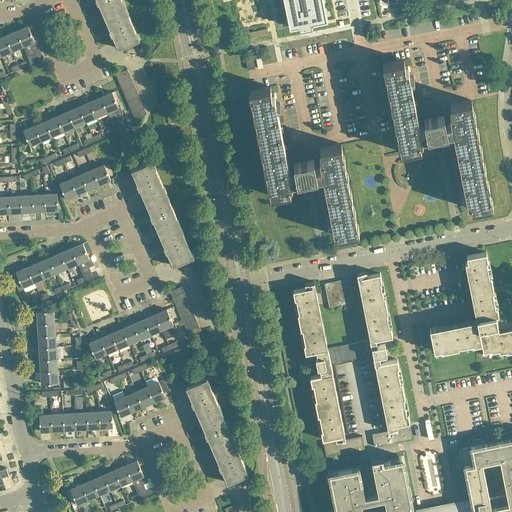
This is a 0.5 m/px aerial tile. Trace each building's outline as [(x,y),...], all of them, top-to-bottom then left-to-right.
[(125,9),(121,0),(96,0),(104,18),(125,9)] [(284,0),(289,27),(299,25),(300,30),(312,28),(312,27),(311,23),(327,19),(323,0),(284,0)] [(128,14),(125,9),(104,18),(118,50),(119,49),(134,43),(139,41),(128,14)] [(39,48),(36,40),(34,41),(28,26),(17,31),(23,47),(31,65),(44,59),(42,54),(37,56),(35,51),(39,48)] [(23,47),(17,31),(6,36),(12,51),(23,47)] [(12,51),(6,36),(0,38),(0,52),(1,56),(12,51)] [(255,69),(252,58),(248,59),(245,59),(248,71),(253,70),(255,69)] [(418,121),(416,113),(414,102),(409,74),(407,67),(404,67),(403,61),(385,64),(383,65),(396,133),(397,135),(400,151),(400,152),(421,148),(420,148),(419,143),(422,143),(421,139),(418,121)] [(130,76),(129,74),(127,70),(116,75),(118,81),(130,76)] [(120,86),(132,81),(130,76),(118,81),(120,86)] [(123,92),(134,87),(132,81),(120,86),(123,92)] [(125,98),(137,93),(134,87),(123,92),(125,98)] [(288,165),(280,128),(275,99),(274,93),(271,93),(270,87),(257,90),(252,91),(249,91),(270,196),(290,192),(289,187),(292,186),(291,183),(288,165)] [(107,113),(111,123),(119,119),(118,117),(123,115),(120,106),(118,107),(112,93),(101,97),(107,113)] [(128,103),(139,98),(137,93),(125,98),(128,103)] [(101,97),(90,102),(96,118),(107,113),(101,97)] [(142,104),(139,98),(128,103),(130,109),(142,104)] [(96,118),(90,102),(79,107),(85,122),(96,118)] [(491,206),(477,137),(472,108),(470,102),(450,106),(452,115),(449,115),(451,124),(453,133),(465,195),(465,196),(467,204),(467,205),(470,205),(471,210),(472,210),(491,206)] [(132,114),(144,109),(142,104),(130,109),(132,114)] [(85,122),(79,107),(68,112),(74,127),(85,122)] [(453,133),(451,124),(449,115),(443,117),(443,116),(437,118),(435,108),(432,109),(428,110),(430,119),(418,121),(421,139),(427,138),(427,139),(434,137),(436,147),(440,146),(443,145),(441,136),(447,135),(447,134),(453,133)] [(135,120),(146,115),(144,109),(132,114),(135,120)] [(63,132),(74,127),(68,112),(57,116),(63,132)] [(52,137),(63,132),(57,116),(46,121),(52,137)] [(35,126),(41,141),(52,137),(46,121),(35,126)] [(41,141),(35,126),(23,131),(30,146),(41,141)] [(358,232),(351,197),(341,145),(320,149),(322,158),(319,159),(321,167),(323,177),(324,185),(331,219),(332,222),(332,223),(333,231),(334,232),(336,231),(337,236),(358,232)] [(323,177),(321,167),(319,159),(313,160),(307,161),(305,152),(302,152),(298,153),(300,162),(288,165),(291,183),(297,182),(304,181),(306,190),(309,189),(313,189),(311,179),(317,178),(323,177)] [(166,194),(159,177),(152,162),(132,171),(145,203),(166,194)] [(104,165),(93,170),(99,185),(111,180),(104,165)] [(99,185),(93,170),(82,175),(88,190),(99,185)] [(71,179),(77,194),(88,190),(82,175),(71,179)] [(77,194),(71,179),(59,184),(66,199),(77,194)] [(46,211),(45,194),(33,195),(34,212),(46,211)] [(58,210),(57,194),(45,194),(46,211),(58,210)] [(180,225),(171,204),(166,194),(145,203),(159,234),(180,225)] [(34,212),(33,195),(21,196),(22,213),(34,212)] [(22,213),(21,196),(9,197),(10,213),(22,213)] [(0,213),(10,213),(9,197),(0,197),(0,213)] [(182,230),(180,225),(159,234),(173,266),(194,257),(183,232),(182,230)] [(87,241),(82,243),(87,253),(91,252),(87,241)] [(94,265),(90,257),(89,258),(87,253),(82,243),(71,248),(78,263),(84,277),(86,282),(99,276),(96,271),(92,273),(89,267),(94,265)] [(78,263),(71,248),(60,253),(67,268),(78,263)] [(67,268),(60,253),(49,258),(56,273),(67,268)] [(490,333),(489,328),(497,326),(496,321),(495,316),(498,315),(496,307),(495,307),(492,292),(493,292),(490,276),(489,276),(486,262),(487,261),(486,253),(466,256),(467,262),(465,263),(472,297),(476,320),(472,320),(436,327),(430,328),(434,350),(434,351),(442,349),(442,350),(458,347),(458,346),(472,343),(472,344),(480,343),(482,353),(490,351),(491,353),(498,351),(499,354),(507,352),(507,354),(511,352),(511,336),(511,333),(496,335),(495,332),(490,333)] [(45,278),(56,273),(49,258),(38,263),(45,278)] [(34,283),(45,278),(38,263),(27,267),(34,283)] [(34,283),(27,267),(16,272),(22,288),(34,283)] [(381,290),(380,282),(381,282),(380,274),(367,276),(360,277),(363,291),(363,293),(381,290)] [(352,298),(348,279),(347,280),(348,280),(342,281),(346,305),(352,303),(352,304),(353,304),(352,298)] [(346,305),(342,281),(336,282),(341,306),(346,305)] [(341,306),(336,282),(330,283),(335,307),(341,306)] [(335,307),(330,283),(325,284),(324,284),(328,303),(329,308),(335,307)] [(184,293),(182,287),(170,292),(172,297),(172,298),(184,293)] [(315,300),(312,287),(306,288),(293,291),(295,300),(296,299),(297,306),(315,303),(315,300)] [(386,305),(384,297),(383,297),(381,290),(363,293),(366,309),(386,305)] [(186,298),(184,293),(172,298),(175,303),(186,298)] [(189,304),(186,298),(175,303),(177,309),(189,304)] [(318,318),(315,303),(297,306),(299,314),(297,314),(299,322),(318,318)] [(191,309),(189,304),(177,309),(180,314),(191,309)] [(388,321),(386,313),(388,313),(386,305),(366,309),(369,324),(388,321)] [(178,331),(175,323),(173,324),(167,309),(156,314),(163,329),(162,330),(166,339),(174,335),(173,333),(178,331)] [(182,320),(194,315),(191,309),(180,314),(182,320)] [(54,310),(37,311),(38,324),(54,323),(54,310)] [(151,334),(162,330),(163,329),(156,314),(145,319),(151,334)] [(196,320),(194,315),(182,320),(184,325),(196,320)] [(321,333),(318,318),(299,322),(301,330),(302,330),(303,337),(321,333)] [(151,334),(145,319),(134,324),(141,339),(151,334)] [(198,326),(196,320),(184,325),(187,331),(198,326)] [(314,393),(332,389),(329,374),(333,373),(331,364),(372,355),(374,365),(378,364),(381,380),(399,376),(397,368),(399,368),(397,360),(380,363),(379,356),(381,356),(391,354),(389,344),(377,346),(376,339),(392,336),(390,327),(389,328),(388,321),(369,324),(372,339),(371,340),(327,349),(324,349),(321,333),(303,337),(305,345),(304,345),(305,354),(316,351),(317,358),(315,358),(317,369),(319,368),(321,375),(310,377),(311,385),(312,385),(313,385),(314,393)] [(38,336),(55,335),(54,323),(38,324),(38,336)] [(123,328),(129,344),(141,339),(134,324),(123,328)] [(189,337),(201,331),(200,331),(198,326),(187,331),(189,337)] [(118,349),(129,344),(123,328),(112,333),(118,349)] [(101,338),(107,353),(118,349),(112,333),(101,338)] [(56,347),(55,335),(38,336),(39,348),(56,347)] [(107,353),(101,338),(89,343),(96,358),(107,353)] [(40,360),(56,359),(56,347),(39,348),(40,360)] [(57,371),(56,359),(40,360),(40,372),(57,371)] [(58,383),(57,371),(40,372),(41,384),(58,383)] [(403,392),(401,383),(400,383),(399,376),(381,380),(384,395),(403,392)] [(147,387),(154,402),(165,397),(164,394),(169,391),(164,379),(158,382),(147,387)] [(220,410),(207,379),(186,388),(200,419),(220,410)] [(154,402),(147,387),(136,392),(143,407),(154,402)] [(335,405),(332,389),(314,393),(316,400),(315,400),(316,408),(335,405)] [(125,396),(132,411),(143,407),(136,392),(125,396)] [(405,407),(403,399),(405,399),(403,392),(384,395),(387,411),(405,407)] [(132,411),(125,396),(114,401),(120,416),(132,411)] [(338,420),(335,405),(316,408),(318,416),(319,416),(320,424),(338,420)] [(409,422),(408,413),(406,413),(405,407),(387,411),(389,424),(390,426),(398,424),(409,422)] [(113,427),(111,410),(99,411),(100,424),(100,428),(113,427)] [(234,442),(226,423),(220,410),(200,419),(213,451),(234,442)] [(100,424),(99,411),(87,412),(88,424),(88,429),(100,428),(100,424)] [(76,429),(88,429),(88,424),(87,412),(75,413),(76,424),(76,429)] [(64,424),(63,413),(51,414),(52,424),(52,431),(64,430),(64,424)] [(76,424),(75,413),(63,413),(64,424),(64,430),(76,429),(76,424)] [(52,424),(51,414),(39,415),(40,432),(52,431),(52,424)] [(342,436),(339,424),(338,420),(320,424),(322,430),(321,431),(322,440),(342,436)] [(413,439),(410,426),(372,434),(374,447),(413,439)] [(326,476),(326,477),(326,478),(327,478),(327,479),(328,479),(328,480),(329,480),(330,480),(331,486),(336,511),(511,511),(511,433),(511,432),(511,431),(508,432),(507,433),(505,434),(503,435),(502,436),(499,438),(497,439),(496,440),(485,442),(482,441),(480,441),(479,440),(477,440),(475,440),(472,440),(471,440),(469,440),(468,440),(466,440),(466,441),(467,446),(468,447),(465,447),(465,448),(464,448),(463,448),(462,449),(461,449),(461,450),(460,450),(460,451),(459,452),(459,453),(459,454),(459,455),(458,455),(458,456),(459,456),(459,457),(459,458),(461,467),(464,466),(471,503),(425,511),(413,511),(403,458),(403,457),(402,457),(402,456),(401,456),(400,456),(400,455),(399,455),(398,455),(398,456),(397,456),(397,457),(396,457),(396,458),(396,459),(390,461),(390,460),(383,462),(382,457),(376,458),(372,459),(373,464),(372,464),(372,465),(373,465),(375,477),(361,480),(359,467),(329,473),(328,473),(327,473),(327,474),(326,474),(326,475),(326,476)] [(362,436),(323,443),(326,456),(364,449),(362,436)] [(237,449),(234,442),(213,451),(227,484),(233,481),(241,478),(248,475),(237,449)] [(148,483),(145,475),(143,475),(137,461),(126,466),(132,481),(138,494),(140,499),(153,493),(150,488),(145,490),(143,485),(148,483)] [(132,481),(126,466),(114,471),(121,485),(132,481)] [(12,488),(6,468),(0,470),(0,469),(0,484),(4,484),(6,490),(12,488)] [(110,490),(121,485),(114,471),(103,475),(110,490)] [(92,480),(99,495),(110,490),(103,475),(92,480)] [(99,495),(92,480),(81,485),(88,500),(99,495)] [(88,500),(81,485),(70,490),(77,505),(88,500)]
